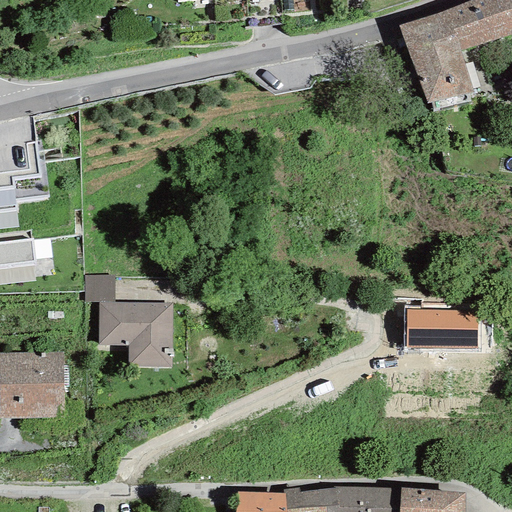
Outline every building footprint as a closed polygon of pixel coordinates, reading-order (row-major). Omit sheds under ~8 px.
[(511,0),(470,0),(398,26),(427,104),(474,92),(460,51),(511,34),(511,0)] [(33,133),(0,137),(0,228),(18,227),(13,200),(46,196),(39,143),(34,144),(33,133)] [(0,267),(34,264),(32,238),(0,241),(0,267)] [(99,302),(114,303),(114,275),(84,276),(84,303),(99,302)] [(114,303),(99,302),(98,346),(128,345),(128,367),(171,367),(172,303),(114,303)] [(404,307),(404,350),(477,350),(477,307),(404,307)] [(0,419),(64,417),(63,352),(0,353),(0,419)] [(326,511),(324,489),(299,492),(299,488),(283,490),(283,494),(285,494),(286,511),(326,511)] [(324,489),(326,511),(399,511),(401,488),(335,488),(324,489)] [(399,511),(464,511),(464,493),(401,488),(399,511)] [(237,493),(236,511),(286,511),(285,494),(283,494),(237,493)]
